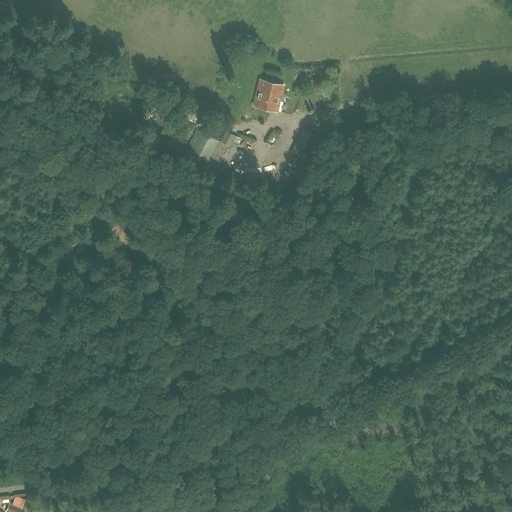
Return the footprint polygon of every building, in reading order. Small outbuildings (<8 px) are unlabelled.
[(277,111),(283,85),(260,79),(253,105),(277,111)] [(185,106),(181,116),(192,121),(196,111),(185,106)] [(307,159),(319,136),(304,128),(292,151),(307,159)] [(197,130),(193,136),(184,153),(223,173),(241,139),(225,131),(220,142),(197,130)] [(7,511),(9,511),(23,511),(24,509),(10,503),(7,511)]
